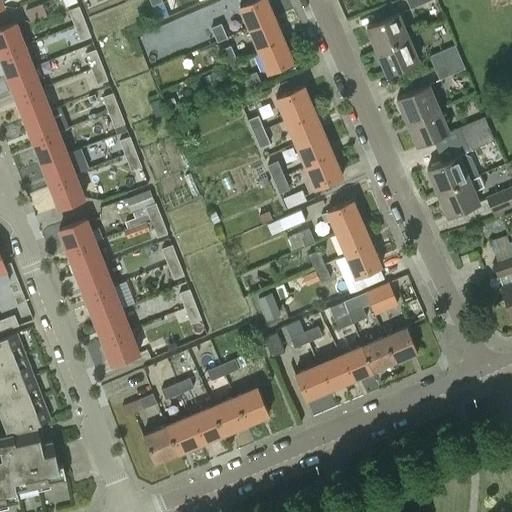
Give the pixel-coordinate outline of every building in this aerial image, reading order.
[(251,28),(275,18),(267,0),(254,0),(241,6),(251,28)] [(406,0),(410,8),(429,0),(406,0)] [(68,9),(74,25),(85,21),(79,5),(68,9)] [(376,51),(408,37),(398,13),(366,27),(376,51)] [(251,28),(260,50),(284,39),(275,18),(251,28)] [(85,21),(74,25),(80,40),(90,36),(85,21)] [(0,54),(24,45),(15,22),(0,28),(0,54)] [(227,36),(221,22),(211,26),(217,41),(227,36)] [(419,61),(408,37),(376,51),(386,75),(419,61)] [(294,62),(284,39),(260,50),(269,72),(294,62)] [(0,54),(0,56),(8,76),(33,66),(24,45),(0,54)] [(429,57),(433,68),(460,57),(455,45),(429,57)] [(222,50),(228,62),(237,59),(231,46),(222,50)] [(85,52),(91,68),(102,64),(95,49),(85,52)] [(460,57),(433,68),(439,80),(465,69),(460,57)] [(237,59),(228,62),(233,75),(242,71),(237,59)] [(102,64),(91,68),(97,83),(108,79),(102,64)] [(8,76),(16,98),(41,88),(33,66),(8,76)] [(234,80),(241,95),(263,85),(256,71),(234,80)] [(287,120),(314,109),(304,85),(277,97),(287,120)] [(407,122),(439,108),(429,85),(397,99),(407,122)] [(16,98),(25,119),(50,110),(41,88),(16,98)] [(102,96),(108,112),(119,108),(113,92),(102,96)] [(157,93),(148,97),(156,116),(165,112),(157,93)] [(179,108),(175,97),(165,100),(170,111),(179,108)] [(119,108),(108,112),(114,127),(124,123),(119,108)] [(449,131),(439,108),(407,122),(417,145),(449,131)] [(287,120),(297,143),(323,131),(314,109),(287,120)] [(25,119),(34,141),(58,131),(50,110),(25,119)] [(247,119),(254,134),(264,130),(258,115),(247,119)] [(458,128),(463,140),(489,129),(484,116),(458,128)] [(489,129),(463,140),(468,152),(494,141),(489,129)] [(264,130),(254,134),(260,147),(270,143),(264,130)] [(34,141),(42,163),(67,153),(58,131),(34,141)] [(299,168),(306,165),(333,154),(323,131),(297,143),(289,146),(299,168)] [(125,155),(136,151),(129,136),(119,139),(125,155)] [(141,166),(136,151),(125,155),(131,170),(141,166)] [(42,163),(51,185),(76,175),(88,170),(85,163),(73,167),(67,153),(42,163)] [(427,169),(437,193),(479,174),(471,155),(465,153),(427,169)] [(343,177),(333,154),(306,165),(316,188),(343,177)] [(267,164),(273,179),(284,175),(278,160),(267,164)] [(484,186),(479,174),(437,193),(448,216),(480,203),(474,190),(484,186)] [(84,197),(76,175),(51,185),(59,207),(84,197)] [(284,175),(273,179),(279,192),(289,188),(284,175)] [(267,176),(258,181),(260,187),(269,183),(267,176)] [(511,184),(485,196),(494,216),(511,208),(511,184)] [(127,229),(162,216),(156,201),(155,202),(149,189),(126,198),(134,218),(124,221),(127,229)] [(338,233),(362,222),(353,200),(320,213),(324,223),(332,220),(338,233)] [(272,234),(306,220),(301,209),(267,224),(272,234)] [(269,210),(258,214),(262,223),(273,219),(269,210)] [(209,213),(213,223),(220,220),(216,211),(209,213)] [(162,216),(127,229),(125,230),(127,238),(150,230),(149,229),(153,228),(157,237),(168,233),(162,216)] [(68,252),(96,242),(103,239),(99,227),(91,230),(87,219),(59,230),(68,252)] [(338,233),(347,254),(372,244),(362,222),(338,233)] [(309,230),(300,233),(306,246),(315,242),(309,230)] [(511,316),(511,240),(508,242),(506,235),(490,240),(497,262),(493,263),(497,276),(511,271),(511,284),(501,288),(511,317),(511,316)] [(68,252),(77,274),(104,264),(96,242),(68,252)] [(161,248),(167,264),(178,260),(172,244),(161,248)] [(381,267),(372,244),(347,254),(357,277),(381,267)] [(309,255),(315,268),(324,264),(319,251),(309,255)] [(178,260),(167,264),(173,279),(184,275),(178,260)] [(77,274),(86,296),(113,286),(104,264),(77,274)] [(324,264),(315,268),(320,281),(329,277),(324,264)] [(86,296),(94,318),(122,308),(113,286),(86,296)] [(185,308),(196,304),(189,288),(179,292),(185,308)] [(266,318),(278,312),(270,291),(258,297),(266,318)] [(375,313),(388,308),(384,299),(371,304),(375,313)] [(196,304),(185,308),(173,313),(180,328),(201,319),(196,304)] [(94,318),(103,341),(130,330),(122,308),(94,318)] [(349,313),(353,323),(366,317),(362,308),(349,313)] [(340,328),(353,323),(349,313),(336,319),(340,328)] [(15,314),(0,319),(0,321),(3,331),(19,325),(15,314)] [(138,327),(130,330),(103,341),(112,363),(147,349),(138,327)] [(305,332),(309,341),(322,336),(318,327),(305,332)] [(385,336),(395,361),(418,352),(408,327),(385,336)] [(285,351),(277,332),(264,337),(272,356),(285,351)] [(296,347),(309,341),(305,332),(292,337),(296,347)] [(0,448),(6,448),(8,456),(0,458),(0,503),(19,499),(17,489),(67,478),(64,464),(59,465),(53,441),(42,443),(38,424),(51,418),(17,333),(0,339),(0,412),(9,434),(0,435),(0,448)] [(385,336),(363,346),(373,371),(395,361),(385,336)] [(337,347),(341,355),(351,380),(373,371),(363,346),(359,337),(337,347)] [(341,355),(319,364),(329,389),(351,380),(341,355)] [(221,364),(225,374),(239,368),(235,358),(221,364)] [(177,383),(176,383),(180,392),(194,387),(190,377),(193,376),(186,361),(170,367),(177,383)] [(211,379),(225,374),(221,364),(207,370),(211,379)] [(306,399),(329,389),(319,364),(296,374),(306,399)] [(166,398),(180,392),(176,383),(162,389),(166,398)] [(235,397),(246,423),(269,413),(258,387),(235,397)] [(153,392),(139,398),(143,408),(157,402),(153,392)] [(235,397),(212,406),(223,433),(246,423),(235,397)] [(134,400),(122,405),(126,415),(138,411),(134,400)] [(212,406),(190,416),(201,442),(223,433),(212,406)] [(190,416),(167,425),(178,452),(201,442),(190,416)] [(155,461),(178,452),(167,425),(144,435),(155,461)]
